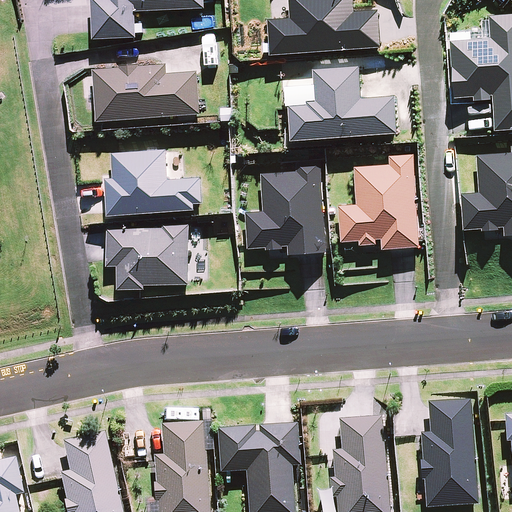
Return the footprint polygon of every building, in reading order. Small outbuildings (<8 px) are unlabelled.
[(137,12),(207,9),(206,0),(94,0),(96,40),(138,38),(137,12)] [(270,21),(273,57),(382,48),(380,11),(356,13),(354,0),(291,0),(292,19),(270,21)] [(511,130),(511,15),(491,17),(492,39),(453,42),(457,99),(476,97),(476,101),(493,100),(493,96),(495,96),(498,132),(511,130)] [(95,70),(99,122),(202,115),(199,72),(169,74),(168,65),(141,67),(141,65),(121,66),(121,68),(95,70)] [(294,142),(399,134),(396,97),(363,99),(361,67),(315,70),(317,101),(308,101),(309,105),(291,106),(294,142)] [(108,179),(110,216),(197,211),(197,204),(205,204),(203,178),(170,180),(168,150),(114,154),(115,179),(108,179)] [(511,236),(511,152),(478,155),(481,192),(463,193),(466,230),(484,229),(484,232),(501,231),(501,227),(506,227),(507,237),(511,236)] [(421,247),(414,155),(390,157),(391,166),(356,168),(359,205),(341,206),(344,243),(362,242),(362,245),(379,244),(378,240),(384,240),(385,250),(421,247)] [(328,254),(321,162),(296,164),(297,172),(262,175),(265,212),(247,213),(250,250),(268,248),(268,252),(285,251),(284,247),(290,247),(291,257),(328,254)] [(146,286),(191,285),(191,225),(163,225),(163,229),(109,229),(109,267),(120,267),(120,290),(146,290),(146,286)] [(479,505),(472,400),(429,403),(431,434),(422,435),(424,462),(421,462),(423,481),(425,481),(428,509),(479,505)] [(390,511),(382,417),(341,420),(343,451),(333,452),(336,479),(331,479),(333,499),(337,499),(338,511),(390,511)] [(159,511),(211,511),(207,453),(206,453),(204,423),(163,426),(165,456),(155,457),(157,484),(155,484),(156,504),(159,503),(159,511)] [(247,472),(250,511),(296,511),(293,467),(301,467),(298,424),(260,427),(261,433),(256,433),(256,427),(219,430),(222,474),(247,472)] [(123,511),(107,440),(106,433),(65,442),(71,472),(62,475),(68,501),(66,502),(68,511),(123,511)] [(0,511),(20,511),(17,497),(26,495),(17,458),(0,461),(0,511)]
